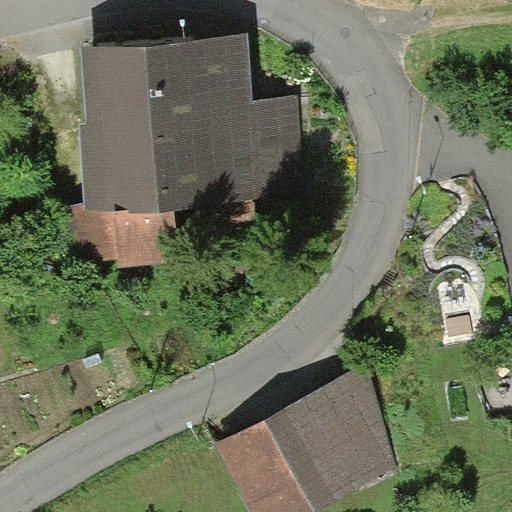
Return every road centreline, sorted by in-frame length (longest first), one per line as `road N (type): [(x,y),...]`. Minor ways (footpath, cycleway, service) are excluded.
road 1 (unclassified): [(0,510),(111,431),(262,365),(310,333),(372,244),(383,199),(384,112),(355,56),(305,9),(272,0)]
road 2 (track): [(355,56),(433,27),(511,20)]
